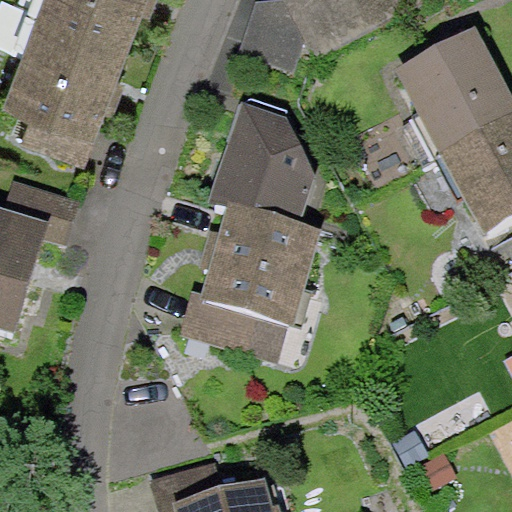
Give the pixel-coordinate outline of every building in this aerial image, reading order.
[(43,0),(2,113),(29,123),(21,145),(86,168),(105,115),(113,118),(125,87),(118,84),(142,17),(150,20),(157,0),(43,0)] [(259,14),(246,68),(303,80),(310,54),(318,66),(439,0),(289,0),(281,5),(289,15),(259,14)] [(511,101),(472,26),(396,66),(485,233),(511,218),(511,101)] [(286,130),(250,119),(237,150),(212,212),(232,218),(222,259),(211,307),(195,303),(185,337),(281,362),(318,241),(295,233),(310,182),(286,130)] [(5,226),(0,224),(0,333),(29,342),(62,238),(78,243),(87,213),(16,191),(5,226)] [(159,511),(178,511),(176,502),(225,488),(217,462),(151,482),(159,511)] [(225,488),(176,502),(178,511),(282,511),(280,506),(272,508),(264,478),(225,488)]
